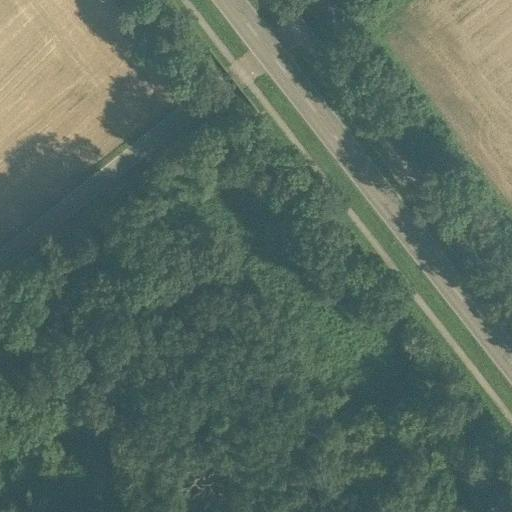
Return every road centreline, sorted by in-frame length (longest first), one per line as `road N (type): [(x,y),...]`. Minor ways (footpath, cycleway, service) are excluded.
road 1 (primary): [(511,367),(230,0)]
road 2 (unclassified): [(0,295),(209,126)]
road 3 (unclassified): [(357,0),(209,126)]
